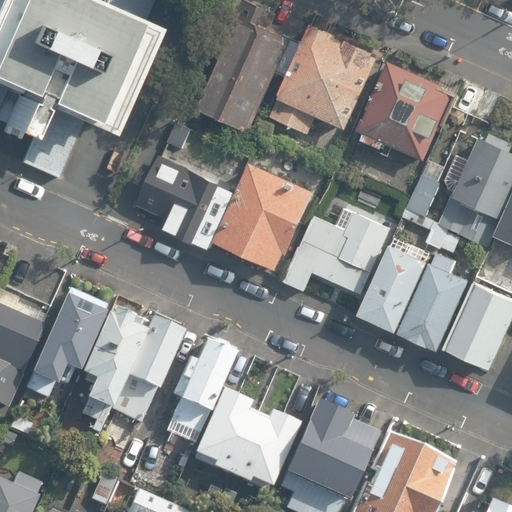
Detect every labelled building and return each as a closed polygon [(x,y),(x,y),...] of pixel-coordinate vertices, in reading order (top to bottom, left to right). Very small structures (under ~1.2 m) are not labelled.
[(0,116),(24,127),(38,96),(101,125),(147,22),(98,0),(0,0),(0,79),(14,86),(0,116)] [(287,40),(241,23),(201,107),(245,132),(287,40)] [(377,52),(310,23),(272,121),(306,134),(313,118),(345,129),(377,52)] [(454,87),(384,59),(351,132),(420,161),(454,87)] [(481,88),(464,82),(449,111),(467,119),(481,88)] [(20,160),(58,178),(83,126),(45,107),(20,160)] [(511,183),(511,148),(481,136),(433,222),(481,245),(511,183)] [(315,191),(250,164),(216,239),(281,266),(315,191)] [(232,188),(175,168),(151,219),(209,244),(232,188)] [(511,198),(495,232),(511,240),(511,198)] [(342,225),(311,215),(280,277),(305,286),(311,272),(357,292),(385,227),(352,210),(342,225)] [(426,263),(386,245),(354,308),(397,328),(426,263)] [(511,272),(489,261),(482,276),(511,290),(511,272)] [(468,281),(426,263),(397,328),(437,346),(468,281)] [(511,316),(511,299),(472,281),(442,348),(488,369),(511,316)] [(104,300),(65,284),(25,380),(64,396),(104,300)] [(0,288),(0,402),(9,406),(50,315),(19,301),(21,298),(0,288)] [(145,322),(107,305),(79,369),(91,374),(82,394),(87,396),(81,409),(95,416),(91,425),(98,428),(145,322)] [(181,329),(150,316),(111,405),(142,418),(181,329)] [(233,352),(203,339),(196,357),(193,356),(167,418),(198,431),(233,352)] [(249,398),(222,386),(191,455),(246,479),(247,476),(267,485),(296,419),(266,406),(263,412),(246,404),(249,398)] [(335,511),(374,428),(312,400),(281,469),(288,472),(281,487),(292,492),(285,505),(300,511),(335,511)] [(27,435),(33,424),(15,416),(9,427),(27,435)] [(58,445),(64,430),(56,427),(49,441),(58,445)] [(431,511),(455,460),(385,430),(348,511),(431,511)] [(34,495),(39,483),(16,473),(11,485),(0,480),(0,511),(29,511),(37,497),(34,495)] [(192,511),(137,490),(127,511),(192,511)] [(511,511),(511,503),(494,496),(486,511),(511,511)]
